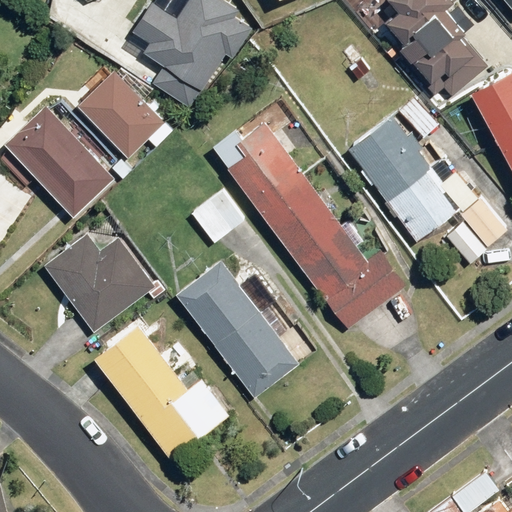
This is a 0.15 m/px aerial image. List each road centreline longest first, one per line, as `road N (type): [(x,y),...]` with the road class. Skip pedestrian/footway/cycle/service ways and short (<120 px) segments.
road 1 (secondary): [(511,361),(309,511)]
road 2 (residential): [(142,511),(54,408),(0,367)]
